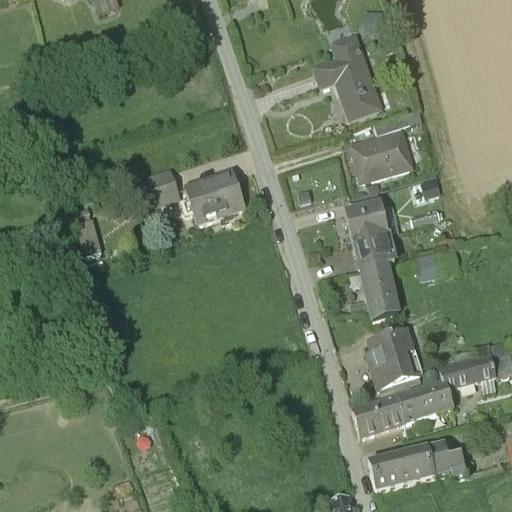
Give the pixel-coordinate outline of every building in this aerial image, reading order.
[(114,0),(103,0),(90,4),(95,18),(118,11),(114,0)] [(153,41),(125,47),(128,62),(156,56),(153,41)] [(341,97),(354,133),(389,121),(363,49),(337,59),(342,74),(318,83),(325,102),(341,97)] [(111,58),(68,71),(70,78),(120,64),(119,59),(111,58)] [(380,137),(384,148),(415,137),(412,126),(380,137)] [(358,163),(369,198),(419,183),(409,148),(358,163)] [(144,182),(155,213),(179,205),(168,173),(144,182)] [(231,173),(182,190),(196,231),(245,214),(231,173)] [(363,220),(384,215),(382,205),(361,210),(363,220)] [(350,224),(358,256),(393,247),(384,215),(363,220),(350,224)] [(84,260),(101,255),(91,225),(74,230),(84,260)] [(358,256),(366,285),(392,279),(400,277),(393,247),(358,256)] [(421,269),(427,292),(447,287),(440,264),(421,269)] [(379,337),(406,330),(392,279),(366,285),(379,337)] [(394,405),(418,398),(407,356),(412,355),(407,338),(368,349),(374,371),(367,373),(374,399),(391,394),(394,405)] [(456,362),(459,374),(476,370),(475,358),(456,362)] [(459,374),(439,381),(442,392),(446,403),(511,384),(511,379),(507,362),(476,370),(459,374)] [(300,386),(307,408),(320,403),(313,382),(300,386)] [(402,432),(450,419),(446,403),(442,392),(418,398),(394,405),(402,432)] [(357,444),(402,432),(394,405),(349,417),(357,444)] [(223,433),(213,436),(223,466),(233,463),(223,433)] [(459,458),(375,479),(382,505),(455,486),(458,496),(469,493),(459,458)] [(350,511),(348,503),(329,507),(329,511),(350,511)]
